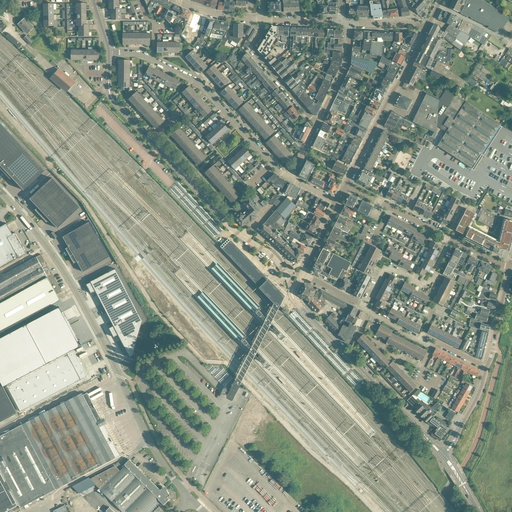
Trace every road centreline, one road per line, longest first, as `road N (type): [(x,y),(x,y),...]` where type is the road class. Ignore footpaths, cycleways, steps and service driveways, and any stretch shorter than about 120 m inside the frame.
road 1 (tertiary): [(189,498),(153,449),(74,288),(0,191)]
road 2 (tertiary): [(292,288),(271,255),(234,231),(117,104),(108,74)]
road 3 (residential): [(337,202),(281,172),(204,86),(152,59)]
road 4 (tertiary): [(445,456),(294,301),(292,288)]
road 5 (residential): [(345,186),(425,29)]
road 6 (residential): [(364,306),(387,268),(427,285),(450,239)]
road 7 (residential): [(262,19),(253,50),(316,124)]
road 8 (unknown): [(40,503),(150,441)]
